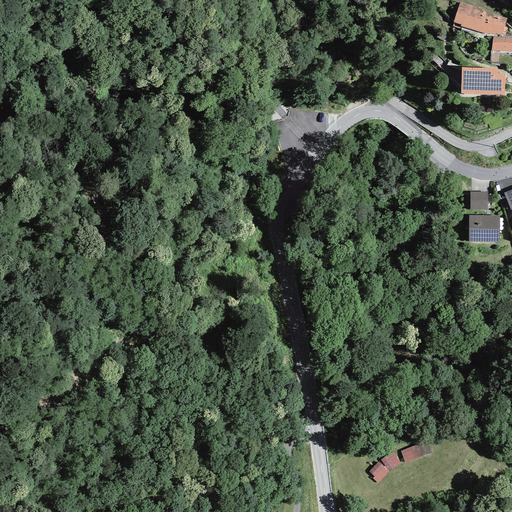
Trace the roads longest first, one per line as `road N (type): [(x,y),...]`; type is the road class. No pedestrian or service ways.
road 1 (tertiary): [(377,111),(345,121),(275,209),(326,511)]
road 2 (tertiary): [(511,170),(468,170),(377,111)]
road 3 (residential): [(377,111),(400,105),(467,146),(511,132)]
